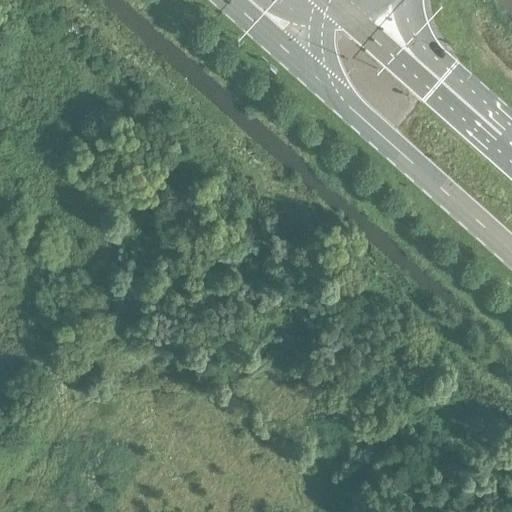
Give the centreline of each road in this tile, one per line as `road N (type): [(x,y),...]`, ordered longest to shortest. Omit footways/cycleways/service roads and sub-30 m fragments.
road 1 (primary): [(291,55),(511,251)]
road 2 (primary): [(511,164),(355,22)]
